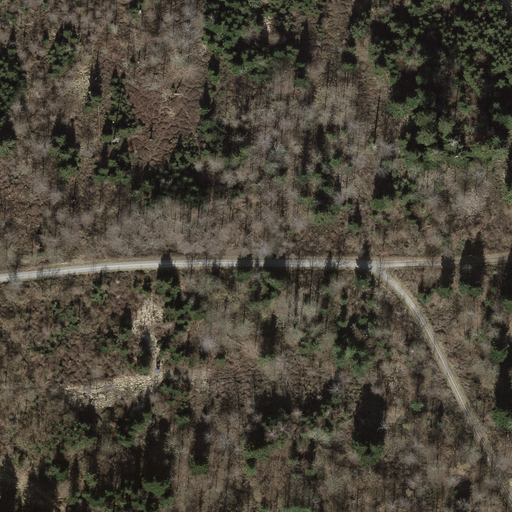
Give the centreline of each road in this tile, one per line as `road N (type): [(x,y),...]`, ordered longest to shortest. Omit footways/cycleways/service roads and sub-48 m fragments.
road 1 (track): [(365,264),(213,263),(0,277)]
road 2 (track): [(365,264),(413,307),(511,501)]
road 3 (track): [(511,257),(365,264)]
